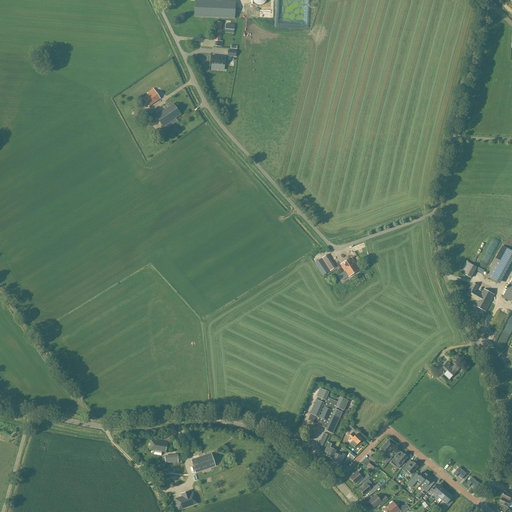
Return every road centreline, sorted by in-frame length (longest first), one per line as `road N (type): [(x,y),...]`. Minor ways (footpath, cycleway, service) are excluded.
road 1 (unclassified): [(436,213),(332,247),(202,102),(156,0)]
road 2 (tertiary): [(337,481),(288,444),(233,423),(99,426),(0,404)]
road 3 (unclassified): [(480,504),(498,460),(500,413),(447,284),(436,213)]
road 4 (unclassified): [(436,213),(489,0)]
road 5 (residential): [(480,504),(388,427),(337,481)]
road 6 (track): [(0,291),(99,426)]
